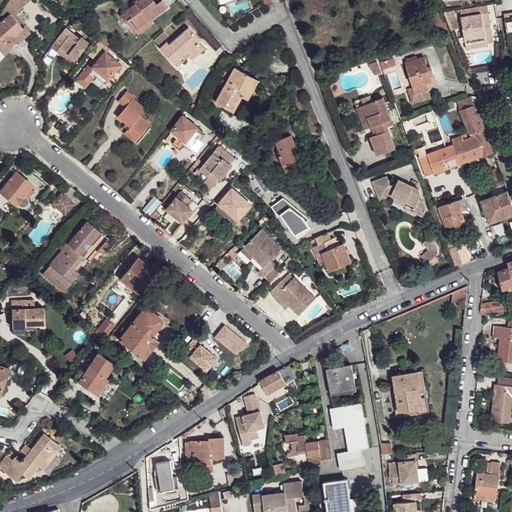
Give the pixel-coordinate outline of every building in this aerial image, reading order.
[(0,15),(0,48),(5,54),(6,54),(18,42),(30,32),(24,26),(22,27),(13,16),(15,14),(23,7),(16,0),(10,0),(5,8),(0,15)] [(148,21),(167,7),(162,0),(161,0),(156,4),(153,0),(139,0),(135,3),(148,21)] [(138,28),(148,21),(135,3),(122,13),(127,20),(131,18),(138,28)] [(461,17),(465,39),(475,37),(476,45),(486,44),(493,42),(491,31),(488,32),(487,28),(490,27),(488,13),(461,17)] [(24,26),(25,25),(15,14),(13,16),(22,27),(24,26)] [(457,19),(451,22),(454,30),(460,27),(457,19)] [(141,33),(151,26),(148,21),(138,28),(141,33)] [(175,64),(188,53),(193,59),(204,49),(196,41),(198,38),(189,27),(169,44),(166,41),(160,48),(175,64)] [(64,28),(56,39),(61,43),(59,46),(76,59),(89,42),(80,36),(78,38),(64,28)] [(475,37),(465,39),(466,49),(486,46),(486,44),(476,45),(475,37)] [(50,46),(73,63),(76,59),(59,46),(61,43),(56,39),(50,46)] [(104,52),(108,48),(99,41),(91,51),(99,58),(104,52)] [(99,58),(91,51),(83,59),(88,64),(92,67),(99,58)] [(107,80),(120,65),(104,52),(99,58),(92,67),(97,72),(107,80)] [(405,63),(412,86),(414,94),(428,90),(436,88),(432,76),(430,77),(427,68),(423,57),(417,59),(408,62),(405,63)] [(382,70),(396,66),(394,58),(380,63),(382,70)] [(382,73),(377,61),(369,65),(371,69),(373,68),(376,75),(382,73)] [(92,67),(88,64),(75,80),(85,88),(95,76),(94,75),(97,72),(92,67)] [(234,111),(243,97),(255,76),(236,67),(217,101),(234,111)] [(104,83),(107,80),(97,72),(94,75),(95,76),(104,83)] [(260,80),(255,76),(243,97),(249,99),(260,80)] [(428,90),(414,94),(412,86),(404,88),(409,104),(430,98),(428,90)] [(126,90),(117,101),(125,107),(117,116),(125,123),(129,127),(126,130),(136,138),(150,121),(141,114),(147,107),(126,90)] [(371,97),(354,103),(357,109),(364,106),(373,102),(371,97)] [(471,97),(456,103),(464,123),(479,117),(475,105),(478,104),(476,98),(471,97)] [(371,126),(373,125),(376,133),(369,136),(376,154),(395,147),(388,128),(394,126),(383,99),(373,102),(364,106),(371,126)] [(454,108),(452,102),(443,106),(445,112),(454,108)] [(371,126),(364,106),(357,109),(364,128),(371,126)] [(186,141),(197,128),(183,117),(172,131),(175,133),(179,136),(186,141)] [(479,117),(464,123),(469,133),(483,128),(479,117)] [(202,139),(206,134),(197,128),(186,141),(184,143),(191,147),(199,137),(202,139)] [(482,156),(492,152),(483,128),(469,133),(471,138),(471,139),(475,137),(482,156)] [(136,138),(126,130),(124,133),(133,141),(136,138)] [(167,142),(175,133),(172,131),(165,141),(167,142)] [(302,166),(295,149),(297,149),(291,135),(275,141),(281,154),(280,155),(287,172),(302,166)] [(186,141),(179,136),(173,143),(180,148),(184,143),(186,141)] [(462,141),(461,136),(451,140),(453,144),(454,144),(462,141)] [(482,156),(475,137),(471,139),(471,138),(462,141),(454,144),(461,164),(462,163),(468,161),(479,157),(482,156)] [(446,148),(443,140),(436,142),(438,150),(446,148)] [(461,164),(454,144),(453,144),(446,148),(438,150),(427,154),(434,174),(461,164)] [(204,163),(223,179),(233,167),(230,164),(235,158),(218,145),(204,163)] [(270,154),(263,145),(253,152),(260,161),(270,154)] [(418,157),(427,154),(424,147),(416,150),(418,157)] [(427,177),(434,174),(427,154),(418,157),(425,177),(427,177)] [(482,165),(479,157),(468,161),(470,168),(482,165)] [(223,179),(204,163),(200,168),(209,176),(213,172),(220,178),(222,180),(223,179)] [(0,190),(0,191),(15,172),(16,172),(17,170),(11,165),(0,179),(0,190)] [(492,182),(499,179),(495,167),(488,169),(492,182)] [(30,188),(32,185),(16,172),(15,172),(0,191),(2,192),(17,204),(24,195),(30,188)] [(213,172),(209,176),(205,181),(213,187),(220,178),(213,172)] [(388,177),(374,182),(381,200),(391,196),(396,199),(406,206),(417,213),(416,215),(423,218),(426,213),(424,212),(425,208),(423,202),(420,200),(422,196),(419,190),(401,179),(396,188),(391,186),(388,177)] [(77,193),(70,187),(63,195),(61,193),(52,204),(65,215),(74,204),(70,201),(77,193)] [(30,188),(24,195),(26,196),(27,197),(27,198),(28,198),(28,199),(34,191),(30,188)] [(238,220),(251,206),(232,189),(219,204),(232,215),(238,220)] [(490,223),(511,214),(511,204),(507,191),(488,198),(482,200),(481,200),(490,223)] [(166,210),(182,223),(192,210),(187,206),(191,201),(180,192),(166,210)] [(24,195),(17,204),(19,206),(21,207),(24,207),(26,206),(28,203),(28,200),(28,199),(28,198),(27,198),(27,197),(26,196),(24,195)] [(297,238),(310,227),(285,195),(272,206),(297,238)] [(150,215),(161,202),(154,196),(143,209),(150,215)] [(406,206),(396,199),(394,202),(405,209),(406,206)] [(466,208),(463,199),(457,201),(461,210),(466,208)] [(461,210),(457,201),(439,207),(448,229),(465,223),(461,210)] [(228,219),(232,215),(219,204),(216,208),(228,219)] [(448,229),(439,207),(434,209),(444,235),(449,233),(448,229)] [(461,210),(465,223),(471,221),(466,208),(461,210)] [(156,210),(149,219),(153,222),(160,214),(156,210)] [(264,216),(258,223),(261,226),(267,220),(264,216)] [(62,250),(43,274),(65,291),(72,283),(67,278),(75,268),(85,256),(81,253),(80,252),(97,230),(86,221),(67,245),(64,242),(60,248),(62,250)] [(321,247),(337,240),(336,237),(332,238),(329,232),(325,233),(322,227),(311,232),(314,239),(316,237),(319,244),(321,247)] [(260,229),(242,248),(255,259),(262,267),(258,272),(264,277),(265,276),(275,265),(270,260),(280,248),(260,229)] [(97,230),(80,252),(81,253),(99,232),(97,230)] [(449,233),(444,235),(451,255),(451,254),(457,252),(449,233)] [(428,263),(435,257),(436,256),(437,254),(438,252),(438,250),(438,247),(437,245),(430,237),(423,243),(429,250),(421,256),(427,263),(428,263)] [(323,253),(341,245),(339,240),(338,241),(337,240),(321,247),(321,248),(323,253)] [(323,253),(321,248),(321,247),(319,244),(312,247),(316,256),(322,253),(323,253)] [(348,255),(343,244),(341,245),(323,253),(322,253),(327,262),(331,271),(351,262),(348,255)] [(295,255),(289,246),(284,250),(291,259),(295,255)] [(255,259),(242,248),(236,254),(246,264),(250,260),(252,262),(255,259)] [(461,263),(457,252),(451,254),(455,264),(461,263)] [(327,262),(322,253),(316,256),(320,265),(323,263),(327,262)] [(12,269),(16,263),(7,255),(2,261),(12,269)] [(435,257),(428,263),(431,267),(439,261),(435,257)] [(223,258),(215,267),(220,271),(228,263),(223,258)] [(140,291),(155,272),(145,264),(144,266),(136,260),(120,279),(128,285),(130,283),(140,291)] [(275,265),(265,276),(270,280),(280,269),(275,265)] [(504,291),(511,288),(511,267),(504,270),(499,273),(504,291)] [(75,268),(67,278),(72,283),(80,273),(75,268)] [(93,279),(100,285),(103,280),(97,275),(93,279)] [(282,280),(270,292),(276,297),(278,294),(290,305),(300,314),(316,297),(295,277),(290,283),(287,285),(282,280)] [(469,287),(453,294),(452,303),(468,296),(469,287)] [(278,294),(276,297),(275,298),(287,309),(290,305),(278,294)] [(12,299),(12,327),(25,326),(25,322),(34,322),(34,324),(45,323),(44,307),(35,307),(35,299),(12,299)] [(334,308),(330,302),(326,304),(330,310),(334,308)] [(504,303),(482,305),(481,312),(505,311),(504,303)] [(143,359),(159,341),(148,332),(151,329),(155,332),(161,326),(161,322),(159,319),(145,307),(128,329),(124,335),(119,340),(143,359)] [(104,338),(113,326),(106,320),(96,332),(104,338)] [(124,335),(128,329),(124,326),(119,332),(124,335)] [(500,338),(498,361),(511,362),(511,327),(508,327),(494,326),(493,337),(500,338)] [(99,352),(90,366),(93,368),(90,373),(86,371),(79,382),(95,393),(106,377),(116,363),(99,352)] [(32,370),(36,364),(26,358),(22,363),(32,370)] [(0,391),(8,367),(0,364),(0,391)] [(252,388),(248,391),(254,401),(257,406),(268,400),(265,395),(285,382),(296,376),(289,365),(279,371),(261,382),(252,388)] [(328,370),(333,395),(350,392),(350,389),(357,388),(352,365),(328,370)] [(77,380),(79,382),(86,371),(84,369),(77,380)] [(392,375),(395,391),(398,412),(420,408),(418,397),(423,396),(421,387),(420,387),(417,370),(392,375)] [(109,379),(106,377),(95,393),(98,395),(109,379)] [(498,385),(496,384),(495,395),(499,396),(501,385),(511,386),(511,378),(498,377),(498,385)] [(510,423),(511,409),(511,378),(511,386),(501,385),(499,396),(495,395),(492,421),(510,423)] [(420,408),(420,411),(428,410),(427,407),(425,396),(423,396),(418,397),(420,408)] [(361,404),(332,409),(335,428),(345,426),(365,423),(361,404)] [(428,412),(428,410),(420,411),(420,408),(398,412),(396,412),(397,417),(428,412)] [(237,419),(245,448),(253,446),(250,436),(267,431),(261,412),(237,419)] [(365,423),(345,426),(350,452),(361,450),(361,448),(369,447),(365,423)] [(57,436),(61,440),(66,434),(61,430),(57,436)] [(56,453),(62,445),(44,431),(22,460),(16,456),(13,459),(7,455),(0,464),(0,465),(18,479),(23,472),(29,476),(39,464),(51,449),(56,453)] [(286,442),(292,442),(293,451),(299,451),(299,454),(309,452),(308,442),(306,442),(305,434),(297,435),(297,432),(285,434),(286,442)] [(186,450),(186,464),(199,464),(212,464),(211,459),(212,457),(224,457),(224,438),(204,438),(204,440),(191,440),(191,442),(191,449),(186,450)] [(391,443),(381,445),(383,455),(393,453),(391,443)] [(333,460),(330,444),(310,448),(313,466),(333,460)] [(51,449),(39,464),(45,468),(56,453),(51,449)] [(350,452),(338,454),(341,469),(364,465),(361,450),(350,452)] [(392,469),(394,483),(420,479),(419,468),(417,451),(399,454),(399,459),(389,460),(390,469),(392,469)] [(477,473),(475,489),(488,491),(487,493),(496,494),(500,462),(492,461),(491,475),(477,473)] [(212,464),(199,464),(199,472),(212,472),(212,464)] [(419,468),(420,479),(429,478),(428,467),(419,468)] [(352,511),(351,499),(349,479),(326,482),(327,497),(328,499),(329,511),(352,511)] [(289,511),(290,511),(298,510),(297,496),(305,496),(304,481),(285,483),(286,492),(264,495),(265,501),(255,502),(256,511),(264,511),(266,511),(265,511),(289,511)] [(396,502),(397,511),(418,511),(419,509),(418,500),(423,499),(422,491),(404,493),(405,502),(396,502)] [(265,501),(264,495),(264,494),(254,495),(255,502),(265,501)] [(351,499),(352,511),(362,511),(360,498),(351,499)]
